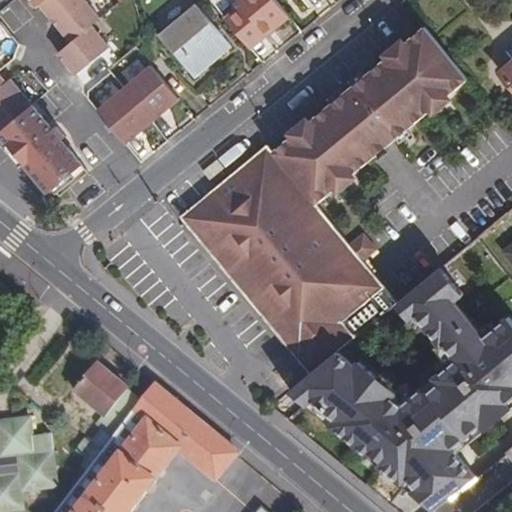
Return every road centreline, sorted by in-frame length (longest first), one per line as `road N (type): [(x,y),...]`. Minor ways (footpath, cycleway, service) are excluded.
road 1 (residential): [(52,265),(370,0)]
road 2 (secondary): [(351,511),(52,265)]
road 3 (unknown): [(151,180),(6,0)]
